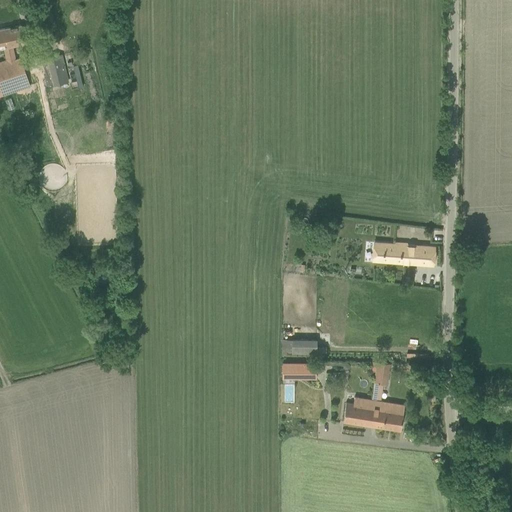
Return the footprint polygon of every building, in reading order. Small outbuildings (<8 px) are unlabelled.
[(21,25),(0,29),(0,48),(6,47),(7,53),(9,62),(0,64),(0,86),(3,95),(29,86),(21,58),(15,60),(13,55),(12,46),(25,43),(21,25)] [(42,59),(44,70),(47,70),(48,75),(44,75),(46,85),(51,84),(51,86),(68,82),(61,55),(42,59)] [(77,65),(73,66),(78,88),(83,87),(77,65)] [(434,247),(424,246),(374,243),(373,260),(423,264),(433,264),(434,247)] [(281,349),(282,349),(282,355),(286,355),(286,352),(316,353),(317,339),(292,338),(292,339),(281,339),(281,343),(281,349)] [(374,382),(387,384),(390,363),(377,361),(374,382)] [(283,379),(316,380),(315,363),(283,363),(283,379)] [(343,421),(370,426),(373,406),(370,406),(371,399),(354,396),(353,403),(346,402),(343,421)] [(373,406),(370,426),(400,430),(404,404),(371,399),(370,406),(373,406)]
